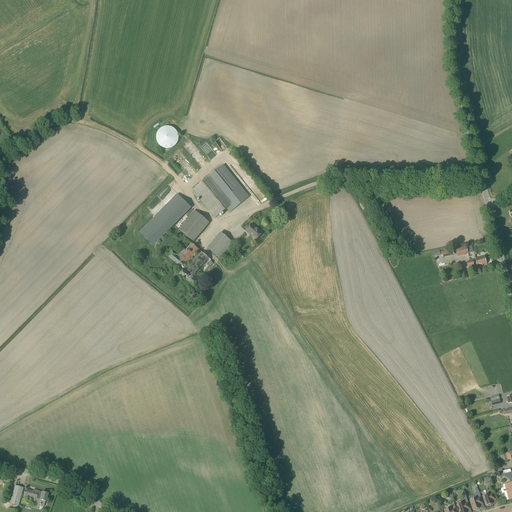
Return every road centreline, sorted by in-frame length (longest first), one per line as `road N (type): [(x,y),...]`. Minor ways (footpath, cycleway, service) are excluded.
road 1 (unknown): [(482,186),(324,182),(216,225),(186,194),(223,157)]
road 2 (tertiary): [(488,207),(459,94),(450,0)]
road 3 (unclassified): [(110,511),(58,481),(0,466)]
